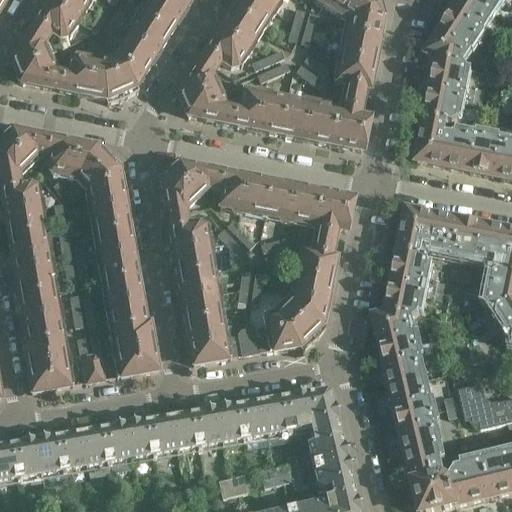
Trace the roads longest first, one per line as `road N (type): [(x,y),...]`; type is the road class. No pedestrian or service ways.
road 1 (residential): [(172,397),(140,140)]
road 2 (residential): [(368,185),(140,140)]
road 3 (residential): [(368,185),(409,0)]
road 4 (residential): [(340,365),(335,347),(368,185)]
road 5 (residential): [(172,397),(340,365)]
road 6 (residential): [(140,140),(218,0)]
road 7 (residential): [(21,424),(172,397)]
road 8 (residential): [(372,511),(340,365)]
road 9 (residential): [(511,211),(368,185)]
road 10 (residential): [(140,140),(0,116)]
road 11 (residential): [(21,424),(0,294)]
